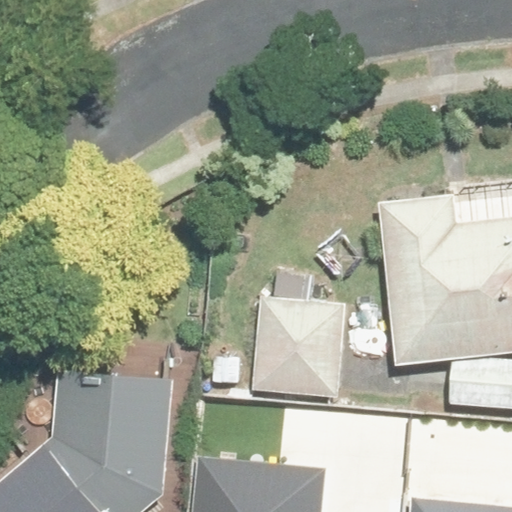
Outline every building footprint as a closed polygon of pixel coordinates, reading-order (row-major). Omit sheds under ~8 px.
[(511,220),(466,223),(465,201),(392,205),(401,368),(457,365),(459,414),(511,410),(511,220)] [(352,309),(266,305),(262,397),(348,401),(352,309)] [(401,428),(282,419),(276,493),(395,502),(401,428)] [(114,511),(57,444),(0,492),(0,511),(114,511)] [(511,511),(511,509),(423,501),(422,511),(511,511)]
